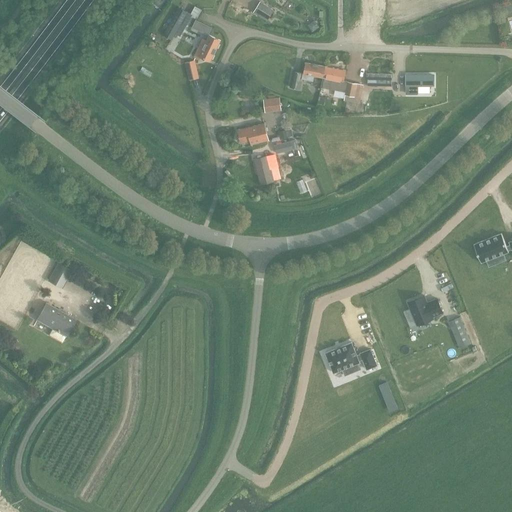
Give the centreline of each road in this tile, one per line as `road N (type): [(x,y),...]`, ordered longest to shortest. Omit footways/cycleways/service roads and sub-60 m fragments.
road 1 (residential): [(511,165),(416,255),(321,303),(288,438),(271,473),(257,479),(226,461)]
road 2 (residential): [(60,511),(21,485),(17,464),(27,434),(60,391),(113,347),(172,268)]
road 3 (unclassified): [(262,247),(337,231),(390,203),(511,92)]
road 4 (residential): [(238,28),(312,46),(511,53)]
road 5 (unclassified): [(30,120),(153,211),(262,247)]
road 6 (unclassified): [(226,461),(245,407),(262,247)]
road 7 (residential): [(217,192),(207,98),(238,28)]
road 8 (trunk): [(0,112),(87,0)]
